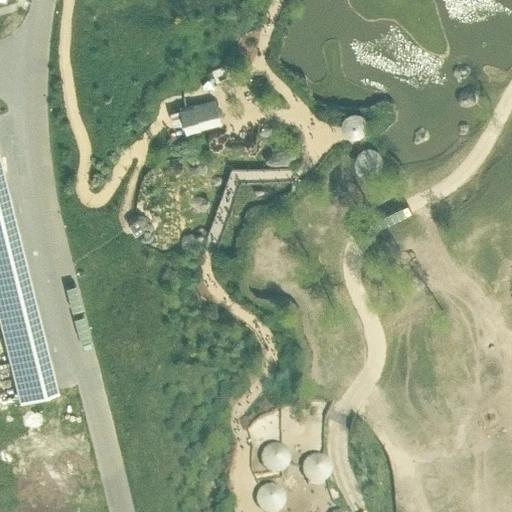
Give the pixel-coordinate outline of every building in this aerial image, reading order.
[(202,103),(194,106),(200,128),(220,123),(214,100),(202,103)] [(186,132),(200,128),(194,106),(171,112),(174,126),(184,123),(186,132)] [(350,113),(347,114),(344,116),(343,119),(342,122),(342,125),(343,128),(345,131),(348,133),(351,134),(354,134),(357,133),(360,131),(362,129),(363,126),(363,122),(363,119),(361,117),(359,114),(356,113),(353,112),(350,113)] [(371,171),(373,170),(375,168),(377,166),(379,164),(379,162),(380,159),(379,157),(379,155),(379,154),(377,152),(376,150),(373,149),(371,147),(368,147),(366,147),(363,148),(361,149),(359,151),(358,152),(357,153),(356,155),(356,158),(356,160),(356,163),(357,165),(359,167),(361,169),(363,170),(366,171),(368,171),(371,171)] [(0,154),(0,317),(20,398),(58,389),(0,154)] [(134,216),(128,220),(135,232),(142,228),(143,227),(136,215),(134,216)] [(287,461),(287,458),(286,455),(284,453),(282,451),(279,450),(276,450),(273,450),(270,451),(268,452),(266,455),(265,457),(264,460),(264,463),(265,466),(266,468),(268,470),(271,472),(274,473),(276,473),(279,472),(281,471),(282,471),(284,469),(286,466),(287,464),(287,461)] [(329,472),(329,469),(328,466),(326,464),(323,462),(321,460),(318,460),(315,460),(312,461),(309,463),(307,465),(306,468),(305,471),(305,472),(305,474),(306,477),(307,480),(309,482),(312,483),(315,484),(318,484),(321,484),(324,482),(326,480),(328,478),(329,475),(329,472)] [(260,497),(259,500),(259,503),(259,506),(261,508),(262,510),(264,511),(276,511),(278,511),(280,509),(282,506),(282,504),(283,501),(282,498),(281,495),(279,493),(277,491),(274,490),(271,490),(269,490),(266,491),(263,492),(261,494),(260,497)]
